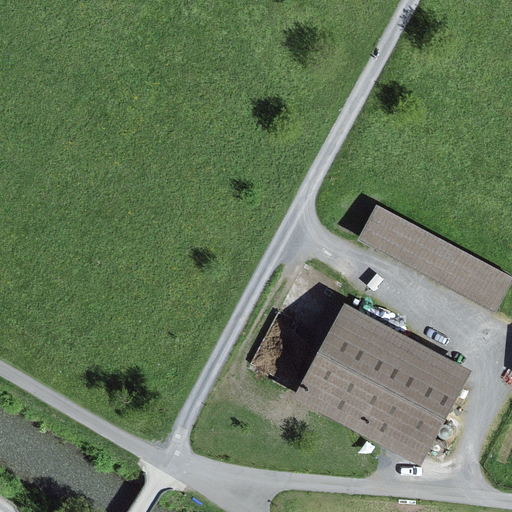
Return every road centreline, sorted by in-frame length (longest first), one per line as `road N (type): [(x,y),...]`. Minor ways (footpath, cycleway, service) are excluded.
road 1 (track): [(414,0),(168,464)]
road 2 (unclassified): [(511,503),(168,464)]
road 3 (unclassified): [(168,464),(0,361)]
